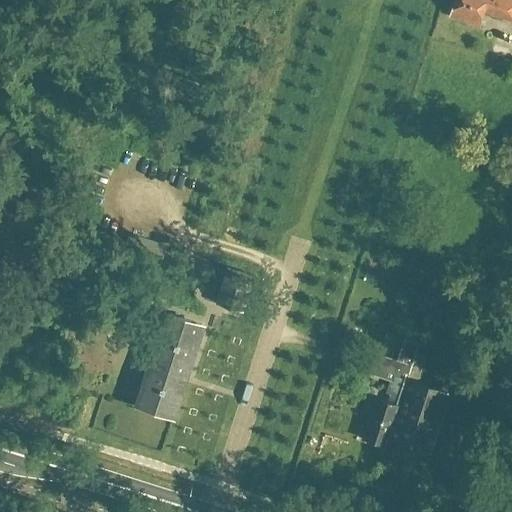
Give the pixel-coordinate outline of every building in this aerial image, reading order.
[(511,0),(454,0),(450,15),(479,24),(483,12),(511,20),(511,0)] [(230,267),(219,304),(243,311),(254,275),(230,267)] [(168,314),(140,406),(174,416),(202,325),(168,314)] [(378,399),(365,438),(392,447),(403,416),(397,414),(421,342),(405,337),(397,361),(380,356),(374,375),(392,381),(388,394),(392,395),(390,403),(378,399)] [(421,342),(397,414),(403,416),(392,447),(429,459),(451,393),(418,382),(431,345),(421,342)]
